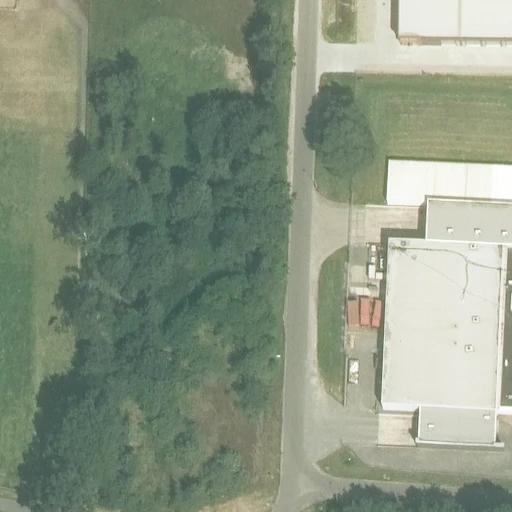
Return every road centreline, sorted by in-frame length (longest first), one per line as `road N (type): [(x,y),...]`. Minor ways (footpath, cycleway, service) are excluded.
road 1 (unclassified): [(292,488),(311,0)]
road 2 (unclassified): [(511,501),(292,488)]
